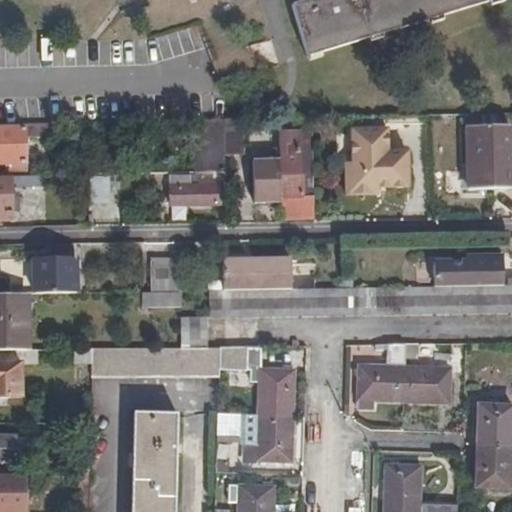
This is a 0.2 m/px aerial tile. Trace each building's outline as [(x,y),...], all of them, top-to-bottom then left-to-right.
[(508,0),(308,0),(298,3),(313,55),(508,0)] [(244,117),(227,118),(228,152),(244,151),(244,117)] [(227,118),(204,119),(205,169),(218,169),(228,169),(228,152),(227,118)] [(511,147),(510,148),(510,122),(471,122),(472,187),(511,185),(511,147)] [(0,164),(28,164),(28,127),(0,127),(0,164)] [(394,150),(393,127),(358,128),(358,162),(351,162),(352,195),(384,194),(385,187),(415,186),(414,150),(394,150)] [(305,129),(280,129),(281,160),(258,160),(259,203),(283,204),(285,204),(285,198),(307,197),(307,194),(305,129)] [(316,193),(315,129),(305,129),(307,194),(316,193)] [(191,182),(191,169),(170,170),(171,182),(191,182)] [(228,169),(218,169),(218,181),(228,181),(228,169)] [(0,214),(19,215),(19,188),(17,189),(17,185),(50,184),(49,173),(17,173),(17,178),(0,178),(0,214)] [(114,201),(113,174),(93,174),(94,201),(114,201)] [(218,203),(218,181),(191,182),(171,182),(172,204),(218,203)] [(317,219),(316,193),(307,194),(307,197),(285,198),(285,204),(283,204),(284,219),(317,219)] [(55,256),(78,255),(78,245),(55,245),(55,256)] [(435,285),(438,285),(452,285),(468,284),(482,284),(498,283),(505,283),(504,253),(471,253),(471,260),(465,260),(435,260),(435,285)] [(82,290),(81,255),(78,255),(55,256),(33,256),(34,291),(82,290)] [(229,257),(228,288),(243,288),(259,287),(273,287),(289,287),(296,287),(295,256),(229,257)] [(184,288),(186,288),(185,258),(155,259),(155,289),(184,288)] [(505,283),(498,283),(498,310),(511,309),(511,282),(511,283),(505,283)] [(498,283),(482,284),(483,311),(498,310),(498,283)] [(468,284),(452,285),(453,311),(469,311),(468,284)] [(482,284),(468,284),(469,311),(483,311),(482,284)] [(409,312),(408,285),(395,286),(396,312),(409,312)] [(424,312),(424,285),(408,285),(409,312),(424,312)] [(439,311),(438,285),(435,285),(424,285),(424,312),(431,312),(439,311)] [(452,285),(438,285),(439,311),(453,311),(452,285)] [(318,313),(333,313),(332,286),(318,287),(318,313)] [(333,313),(350,312),(350,286),(344,286),(332,286),(333,313)] [(350,312),(365,312),(365,286),(350,286),(350,312)] [(365,312),(380,312),(380,286),(365,286),(365,312)] [(380,312),(396,312),(395,286),(380,286),(380,312)] [(259,287),(243,288),(243,314),(259,313),(259,287)] [(273,287),(259,287),(259,313),(273,313),(273,287)] [(290,313),(289,287),(273,287),(273,313),(290,313)] [(304,287),(296,287),(289,287),(290,313),(305,313),(304,287)] [(318,287),(304,287),(305,313),(318,313),(318,287)] [(228,288),(215,288),(215,314),(228,314),(228,288)] [(243,288),(228,288),(228,314),(243,314),(243,288)] [(32,348),(33,291),(11,291),(0,291),(0,348),(11,348),(32,348)] [(184,307),(184,293),(147,293),(147,308),(184,307)] [(213,329),(213,314),(184,314),(184,329),(213,329)] [(213,346),(213,329),(184,329),(185,346),(213,346)] [(409,360),(410,343),(396,344),(396,368),(364,367),(364,400),(408,402),(409,369),(409,360)] [(424,360),(425,343),(422,343),(410,343),(409,360),(424,360)] [(271,345),(252,346),(252,360),(271,359),(271,345)] [(95,362),(96,346),(78,347),(78,362),(95,362)] [(224,346),(213,346),(185,346),(96,346),(95,362),(94,376),(223,375),(223,364),(224,346)] [(252,346),(224,346),(223,364),(252,365),(252,360),(252,346)] [(11,348),(0,348),(0,398),(24,398),(24,364),(12,364),(11,348)] [(263,382),(262,414),(297,416),(299,369),(253,368),(253,382),(263,382)] [(409,369),(408,402),(456,404),(458,370),(409,369)] [(511,400),(486,400),(485,444),(511,445),(511,400)] [(136,511),(177,511),(180,413),(139,412),(136,511)] [(243,441),(243,414),(221,413),(220,440),(243,441)] [(297,416),(262,414),(261,444),(249,444),(249,461),(295,463),(297,416)] [(21,458),(20,436),(0,435),(0,460),(21,460),(21,458)] [(33,436),(20,436),(21,458),(33,458),(33,436)] [(511,445),(485,444),(484,483),(511,483),(511,445)] [(232,472),(233,457),(220,457),(219,472),(232,472)] [(392,467),(390,511),(461,511),(462,501),(426,500),(427,468),(392,467)] [(28,511),(29,476),(0,476),(0,511),(28,511)] [(243,501),(242,511),(276,511),(278,486),(230,483),(230,500),(243,501)]
